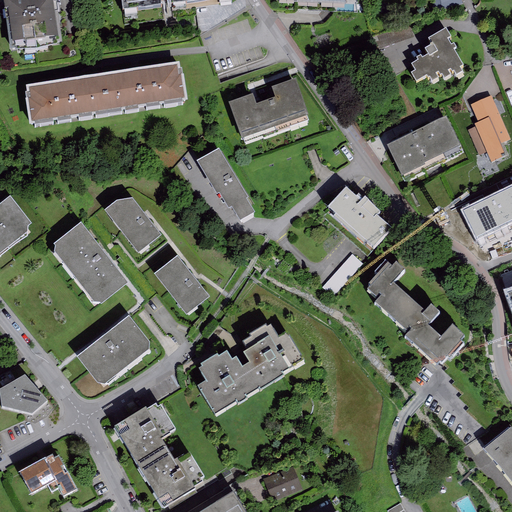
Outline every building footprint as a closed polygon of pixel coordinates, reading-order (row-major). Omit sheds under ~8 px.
[(55,0),(2,0),(4,12),(7,11),(12,45),(24,44),(24,46),(46,43),(46,41),(57,39),(53,5),(56,5),(55,0)] [(120,0),(122,13),(223,0),(120,0)] [(446,31),(428,41),(432,48),(424,52),(428,58),(422,61),(420,58),(416,61),(417,63),(411,67),(415,73),(411,76),(416,85),(426,79),(428,81),(429,80),(432,84),(438,80),(435,76),(438,75),(440,78),(441,77),(444,82),(450,78),(448,74),(450,72),(452,75),(453,74),(456,78),(462,75),(460,70),(463,69),(453,52),(456,50),(453,46),(451,48),(447,41),(450,39),(446,31)] [(179,65),(25,89),(27,95),(25,96),(26,102),(25,102),(29,128),(187,104),(183,78),(182,78),(181,72),(180,72),(179,65)] [(308,118),(295,83),(271,91),(274,101),(256,107),(252,97),(228,106),(241,143),(243,142),(245,147),(308,124),(306,119),(308,118)] [(491,98),(470,107),(478,123),(474,125),(475,127),(467,131),(479,157),(486,154),(491,164),(505,158),(500,146),(510,141),(491,98)] [(446,120),(386,149),(404,185),(463,157),(446,120)] [(218,152),(196,166),(217,198),(219,197),(229,213),(231,211),(240,225),(254,216),(246,202),(248,201),(218,152)] [(511,184),(462,209),(477,241),(511,224),(511,184)] [(347,192),(328,214),(372,252),(392,230),(347,192)] [(9,200),(0,207),(0,260),(27,240),(27,236),(28,230),(31,227),(9,200)] [(104,214),(138,257),(161,239),(132,202),(116,205),(104,214)] [(81,226),(53,247),(55,250),(54,256),(94,305),(99,306),(101,308),(128,287),(81,226)] [(334,298),(363,264),(352,255),(323,289),(334,298)] [(177,260),(154,278),(186,319),(209,301),(177,260)] [(385,263),(374,275),(377,278),(368,288),(371,290),(368,294),(376,302),(379,299),(381,300),(375,307),(406,335),(409,332),(411,334),(405,340),(413,347),(412,348),(436,370),(439,366),(441,367),(447,360),(450,363),(464,348),(460,344),(463,341),(452,330),(441,342),(427,330),(439,317),(431,310),(425,316),(393,287),(405,274),(396,266),(392,270),(385,263)] [(511,286),(503,290),(511,313),(511,286)] [(129,320),(76,361),(97,387),(104,388),(149,353),(149,345),(129,320)] [(249,367),(245,370),(259,392),(260,394),(283,381),(281,377),(303,365),(286,336),(278,341),(271,329),(267,331),(265,328),(249,338),(250,340),(242,345),(247,355),(243,357),(249,367)] [(246,400),(259,392),(245,370),(242,372),(236,362),(232,365),(227,355),(218,360),(217,358),(200,368),(202,371),(199,373),(206,385),(197,390),(215,419),(236,406),(238,408),(247,403),(246,400)] [(24,379),(0,393),(0,400),(1,410),(32,419),(47,405),(24,379)] [(115,431),(140,472),(168,455),(160,443),(170,438),(170,436),(175,433),(161,409),(158,411),(156,408),(147,413),(146,412),(115,431)] [(511,432),(511,431),(483,454),(511,488),(511,432)] [(174,465),(168,455),(140,472),(163,511),(165,511),(196,494),(194,491),(203,486),(200,483),(204,481),(190,457),(178,464),(177,463),(174,465)] [(52,459),(20,476),(31,497),(47,489),(51,496),(59,492),(63,500),(77,492),(58,459),(54,462),(52,459)] [(302,491),(293,468),(262,480),(272,503),(302,491)] [(242,511),(233,497),(208,511),(242,511)]
